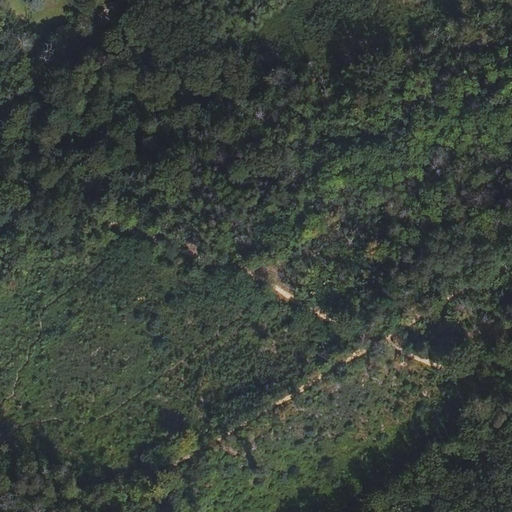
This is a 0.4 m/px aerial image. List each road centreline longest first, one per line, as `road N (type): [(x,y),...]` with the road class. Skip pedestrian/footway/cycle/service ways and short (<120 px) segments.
road 1 (track): [(511,400),(262,280),(0,172)]
road 2 (track): [(91,511),(511,258)]
road 3 (residential): [(121,0),(0,124)]
